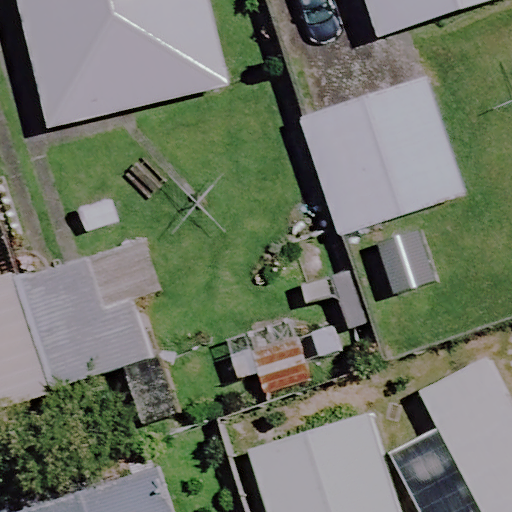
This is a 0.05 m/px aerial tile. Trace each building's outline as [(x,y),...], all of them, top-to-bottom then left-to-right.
[(222,93),(200,0),(18,0),(49,132),(222,93)] [(511,1),(511,0),(362,0),(377,45),(511,1)] [(462,204),(423,84),(299,124),(338,244),(462,204)] [(155,297),(138,244),(0,288),(0,414),(145,368),(125,307),(155,297)] [(511,511),(511,416),(489,366),(421,396),(438,434),(389,456),(413,511),(511,511)] [(388,511),(363,423),(250,456),(266,511),(388,511)] [(163,511),(152,479),(47,511),(163,511)]
